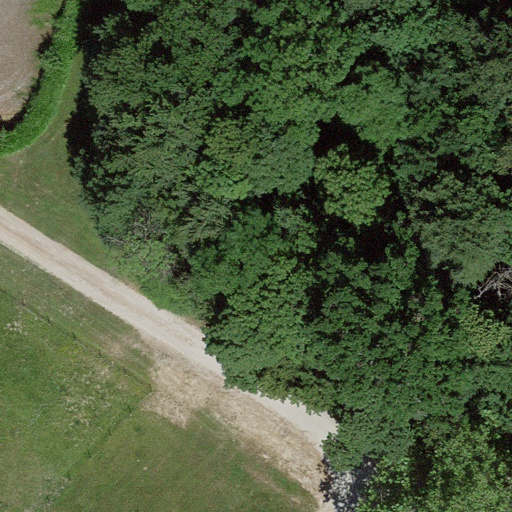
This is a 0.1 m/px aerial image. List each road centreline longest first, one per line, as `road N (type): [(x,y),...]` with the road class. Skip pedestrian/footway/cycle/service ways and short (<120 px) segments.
road 1 (track): [(0,222),(292,404),(339,457),(358,511)]
road 2 (track): [(511,478),(388,511)]
